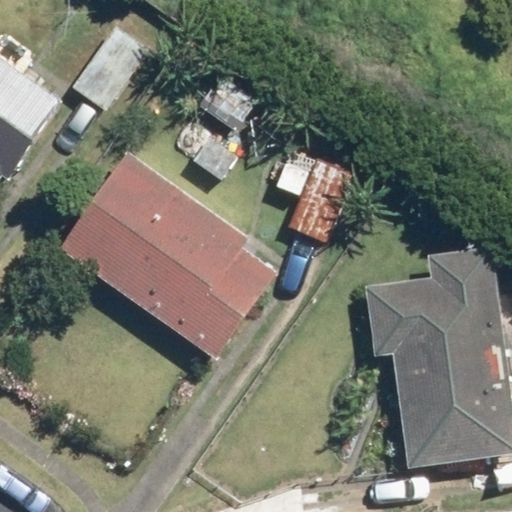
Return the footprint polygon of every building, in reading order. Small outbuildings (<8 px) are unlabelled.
[(120,25),(73,85),(107,111),(154,50),(120,25)] [(0,197),(65,106),(0,60),(0,197)] [(190,114),(166,148),(224,190),(249,156),(190,114)] [(131,154),(62,251),(212,358),(282,261),(131,154)] [(355,174),(283,154),(273,192),(300,199),(290,236),(335,248),(355,174)] [(436,278),(368,287),(378,357),(395,355),(410,473),(511,461),(511,381),(505,326),(503,326),(494,253),(434,261),(436,278)]
